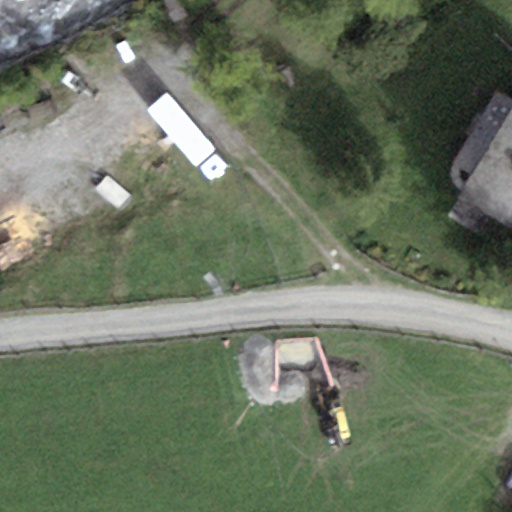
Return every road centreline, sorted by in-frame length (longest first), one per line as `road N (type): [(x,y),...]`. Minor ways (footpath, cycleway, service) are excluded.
road 1 (unclassified): [(511,326),(377,300),(0,333)]
road 2 (track): [(195,90),(377,300)]
